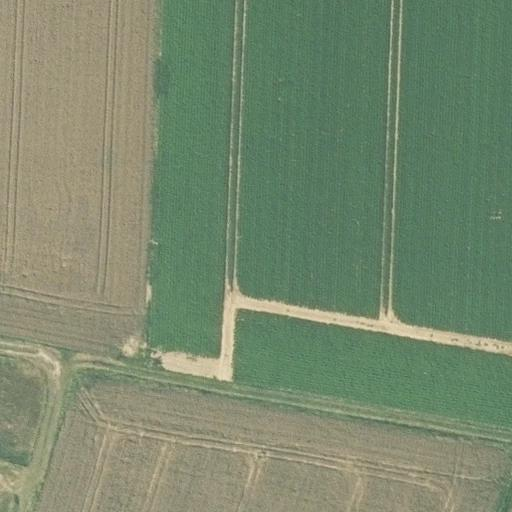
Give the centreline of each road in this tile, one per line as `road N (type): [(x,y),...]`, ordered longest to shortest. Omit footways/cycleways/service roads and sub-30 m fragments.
road 1 (track): [(511,429),(0,341)]
road 2 (track): [(66,353),(20,511)]
